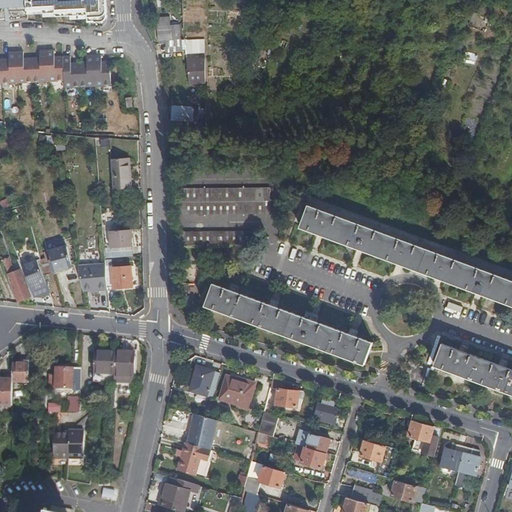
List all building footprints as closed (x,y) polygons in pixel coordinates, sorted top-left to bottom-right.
[(0,0),(0,19),(28,19),(29,21),(95,28),(102,27),(106,22),(108,18),(106,0),(0,0)] [(177,47),(176,22),(165,22),(165,13),(153,14),(155,41),(161,40),(162,48),(177,47)] [(47,50),(49,78),(64,77),(63,56),(55,56),(54,49),(47,50)] [(33,57),(34,79),(49,78),(47,50),(41,50),(41,57),(33,57)] [(2,59),(3,80),(19,80),(17,51),(10,52),(10,58),(2,59)] [(17,51),(19,80),(34,79),(33,57),(25,58),(24,51),(17,51)] [(80,62),(81,86),(96,85),(95,54),(87,55),(87,62),(80,62)] [(95,54),(96,85),(112,84),(110,60),(102,61),(101,54),(95,54)] [(63,56),(64,77),(65,87),(81,86),(80,62),(71,63),(71,55),(63,56)] [(186,61),(188,84),(203,83),(203,60),(186,61)] [(394,96),(387,93),(383,104),(390,107),(394,96)] [(412,105),(401,101),(397,111),(408,115),(412,105)] [(169,109),(170,123),(192,123),(190,108),(169,109)] [(48,136),(40,135),(40,144),(47,144),(48,136)] [(65,139),(56,140),(57,151),(66,150),(65,139)] [(129,165),(130,165),(129,156),(111,158),(114,187),(131,186),(129,165)] [(266,189),(175,189),(176,216),(266,214),(266,189)] [(7,199),(0,201),(0,205),(1,209),(10,206),(7,199)] [(511,304),(511,281),(307,204),(299,225),(476,291),(511,304)] [(133,247),(132,230),(130,230),(117,230),(110,231),(111,248),(133,247)] [(254,243),(254,230),(176,233),(177,246),(254,243)] [(67,247),(58,249),(63,269),(72,267),(67,247)] [(133,257),(133,247),(111,248),(105,249),(105,258),(133,257)] [(63,269),(58,249),(47,252),(53,272),(63,269)] [(47,252),(47,251),(40,253),(41,261),(45,275),(53,273),(53,272),(47,252)] [(13,287),(19,301),(31,296),(21,270),(14,273),(9,258),(3,260),(13,287)] [(45,287),(48,295),(49,294),(37,261),(36,262),(45,287)] [(42,297),(48,295),(45,287),(36,262),(22,267),(32,293),(39,290),(42,297)] [(106,266),(108,289),(132,287),(131,267),(112,268),(112,265),(106,266)] [(78,268),(82,291),(108,289),(106,266),(78,268)] [(364,364),(371,344),(212,284),(204,305),(364,364)] [(511,369),(442,344),(434,365),(511,393),(511,369)] [(134,352),(114,351),(114,353),(113,374),(113,377),(132,377),(134,352)] [(113,374),(114,353),(94,352),(93,373),(113,374)] [(28,383),(28,361),(22,361),(22,365),(18,365),(12,365),(12,381),(12,383),(28,383)] [(79,390),(80,369),(55,368),(55,375),(49,375),(49,388),(79,390)] [(190,391),(211,398),(217,381),(219,374),(197,369),(190,391)] [(253,385),(225,376),(218,400),(247,408),(253,385)] [(279,388),(280,380),(271,377),(269,387),(276,390),(279,388)] [(12,381),(0,380),(0,405),(11,406),(11,398),(12,383),(12,381)] [(303,391),(279,388),(276,390),(275,404),(296,407),(297,398),(301,400),(303,391)] [(318,402),(329,406),(329,400),(319,397),(318,402)] [(335,408),(329,406),(318,402),(315,401),(311,414),(317,415),(316,420),(330,424),(335,408)] [(73,403),(47,403),(47,413),(73,413),(73,403)] [(278,415),(263,411),(261,420),(258,432),(269,436),(272,437),(278,415)] [(187,443),(210,450),(216,420),(205,416),(195,413),(191,430),(189,430),(187,443)] [(433,454),(438,437),(430,435),(433,425),(412,419),(410,427),(407,435),(410,436),(414,437),(413,440),(411,449),(433,454)] [(302,446),(324,453),(328,438),(296,429),(292,443),(298,445),(302,446)] [(53,459),(78,459),(78,432),(68,432),(68,433),(60,433),(53,433),(53,459)] [(269,436),(258,432),(255,443),(265,446),(269,436)] [(380,461),(375,474),(388,478),(393,448),(358,438),(357,442),(360,442),(356,454),(380,461)] [(207,461),(210,450),(187,443),(185,442),(182,451),(180,457),(177,469),(194,474),(199,459),(207,461)] [(457,471),(464,446),(457,444),(455,450),(450,448),(445,447),(440,466),(457,471)] [(302,446),(298,445),(293,458),(298,459),(302,446)] [(324,453),(302,446),(298,459),(298,461),(319,468),(322,459),(325,460),(327,454),(324,453)] [(477,450),(464,446),(457,471),(476,476),(481,457),(477,450)] [(279,487),(283,472),(261,465),(257,480),(279,487)] [(244,488),(246,478),(238,475),(235,485),(244,488)] [(109,486),(108,476),(98,476),(98,486),(109,486)] [(160,505),(182,511),(184,511),(193,484),(172,477),(170,484),(167,483),(164,498),(162,498),(160,505)] [(244,488),(243,491),(252,493),(256,480),(247,477),(246,478),(244,488)] [(413,501),(417,486),(395,480),(390,495),(413,501)] [(348,498),(366,503),(369,492),(369,490),(352,485),(348,498)] [(104,488),(103,499),(116,501),(118,490),(104,488)] [(237,511),(257,511),(262,497),(252,493),(243,491),(241,498),(239,508),(237,511)] [(379,495),(369,492),(366,503),(376,506),(379,495)] [(345,497),(340,511),(363,511),(366,503),(348,498),(345,497)] [(421,503),(418,511),(433,511),(434,507),(421,503)]
